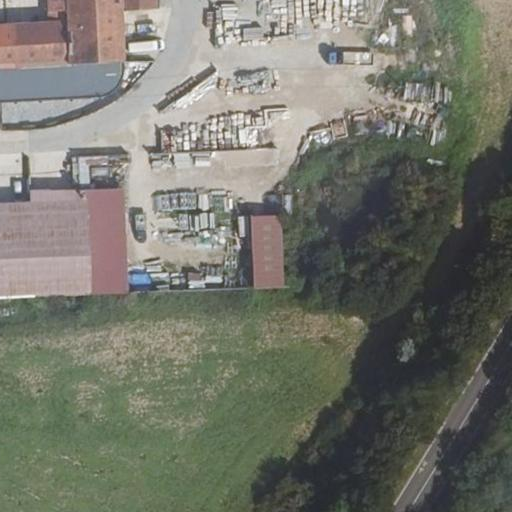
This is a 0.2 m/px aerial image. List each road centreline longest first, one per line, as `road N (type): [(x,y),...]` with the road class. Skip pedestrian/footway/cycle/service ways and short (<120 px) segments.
road 1 (unclassified): [(511,354),(412,511)]
road 2 (unclassified): [(0,143),(138,136)]
